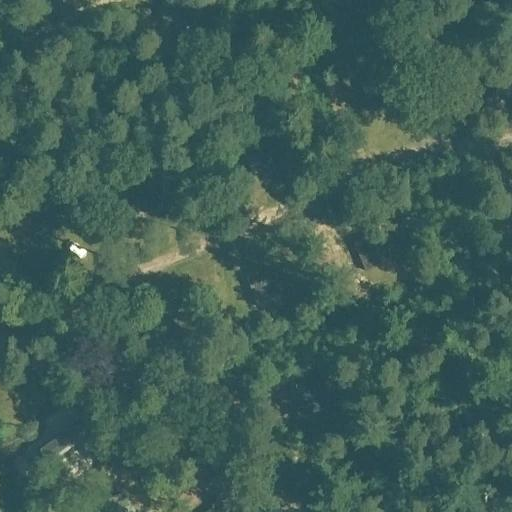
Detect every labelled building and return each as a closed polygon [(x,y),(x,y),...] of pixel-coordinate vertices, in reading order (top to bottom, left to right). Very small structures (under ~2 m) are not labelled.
[(197,0),(165,0),(164,25),(196,26),(197,0)] [(488,105),(511,98),(511,65),(480,75),(488,105)] [(361,85),(369,114),(400,104),(392,76),(361,85)] [(253,176),(282,163),(272,136),(242,148),(253,176)] [(138,214),(168,201),(159,174),(127,186),(138,214)] [(64,226),(38,205),(20,229),(45,249),(64,226)] [(354,243),(366,272),(393,263),(382,232),(354,243)] [(259,308),(286,298),(275,269),(247,279),(259,308)] [(146,336),(169,357),(189,335),(167,314),(146,336)] [(296,387),(305,418),(335,409),(323,378),(296,387)] [(124,495),(80,511),(114,511),(128,507),(124,495)] [(230,511),(223,502),(207,511),(230,511)]
